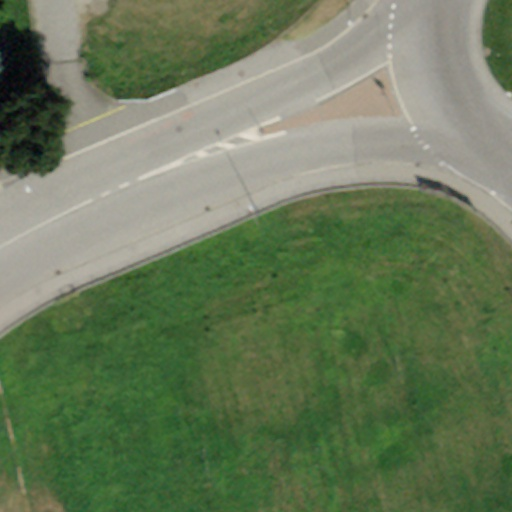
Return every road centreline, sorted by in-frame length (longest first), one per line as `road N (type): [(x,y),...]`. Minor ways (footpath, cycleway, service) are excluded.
road 1 (residential): [(442,0),(129,182)]
road 2 (residential): [(129,182),(358,144),(485,137)]
road 3 (primary): [(443,0),(439,59),(448,88),(485,137)]
road 4 (residential): [(0,247),(129,182)]
